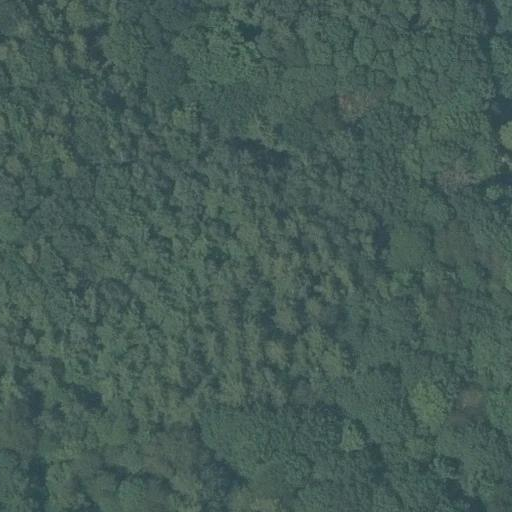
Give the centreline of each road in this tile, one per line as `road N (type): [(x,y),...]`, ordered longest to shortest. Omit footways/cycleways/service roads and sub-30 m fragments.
road 1 (track): [(177,0),(220,65),(266,88),(369,121),(484,140),(511,203)]
road 2 (track): [(320,511),(246,483),(89,475),(0,461)]
